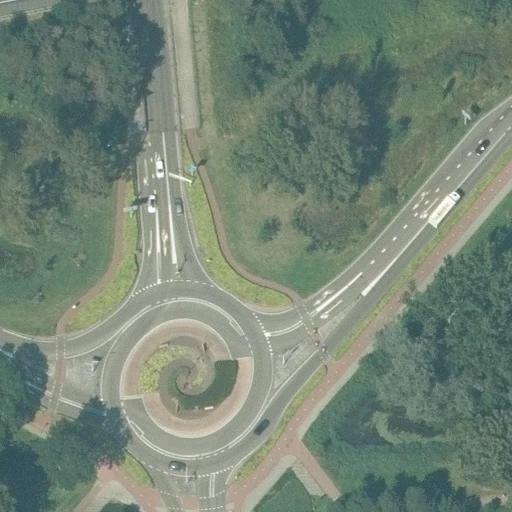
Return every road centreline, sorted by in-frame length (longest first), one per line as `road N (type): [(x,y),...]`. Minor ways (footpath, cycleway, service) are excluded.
road 1 (secondary): [(232,456),(259,434),(383,271)]
road 2 (secondary): [(383,271),(511,122)]
road 3 (residential): [(511,496),(339,503)]
road 4 (secondary): [(138,302),(72,346),(0,342)]
road 5 (secondary): [(160,128),(149,0)]
road 6 (secondary): [(259,345),(235,341),(195,311),(148,319)]
